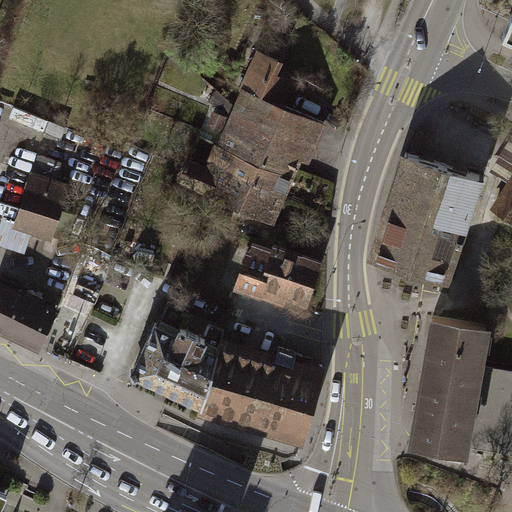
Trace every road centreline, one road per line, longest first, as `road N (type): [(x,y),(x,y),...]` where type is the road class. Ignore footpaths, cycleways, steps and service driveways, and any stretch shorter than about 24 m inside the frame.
road 1 (tertiary): [(345,511),(361,371),(349,269),(353,225),(403,75)]
road 2 (primary): [(243,511),(0,389)]
road 3 (residential): [(298,0),(376,65),(403,75)]
